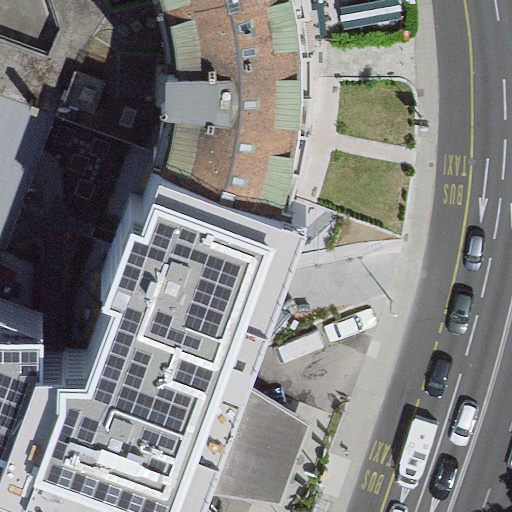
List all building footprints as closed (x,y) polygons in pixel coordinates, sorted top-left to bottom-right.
[(49,53),(0,34),(0,91),(60,112),(75,71),(113,7),(110,0),(54,0),(62,26),(49,53)] [(174,54),(162,0),(143,0),(113,7),(75,71),(60,112),(164,151),(173,97),(122,97),(123,53),(174,54)] [(173,97),(164,151),(293,198),(309,142),(317,79),(315,39),(313,10),(311,0),(162,0),(174,54),(173,97)] [(173,97),(174,54),(123,53),(122,97),(173,97)] [(60,112),(0,91),(0,245),(10,249),(60,112)] [(293,198),(164,151),(147,199),(134,194),(125,219),(119,235),(105,271),(119,276),(108,304),(156,321),(152,333),(246,368),(307,203),(293,198)] [(119,235),(125,219),(107,213),(102,228),(119,235)] [(156,321),(108,304),(88,357),(83,355),(75,377),(67,375),(34,465),(30,475),(74,492),(121,509),(120,511),(192,511),(199,495),(241,382),(246,368),(152,333),(156,321)] [(0,452),(34,465),(67,375),(0,348),(0,452)] [(294,415),(241,382),(199,495),(263,505),(286,508),(314,427),(294,415)]
